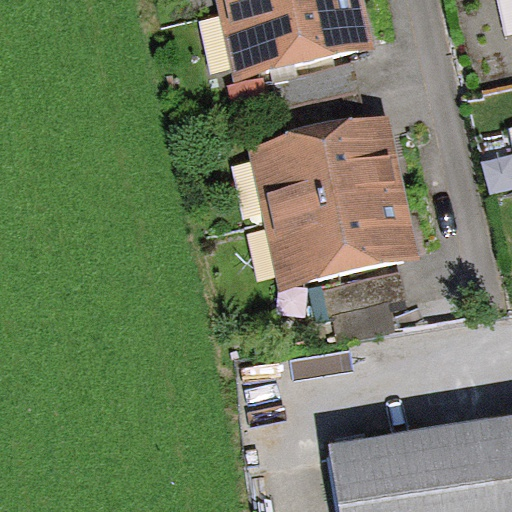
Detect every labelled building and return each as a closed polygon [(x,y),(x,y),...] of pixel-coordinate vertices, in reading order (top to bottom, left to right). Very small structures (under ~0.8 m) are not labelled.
[(216,0),(220,11),(269,0),(216,0)] [(235,83),(375,53),(363,0),(269,0),(220,11),(235,83)] [(249,151),(265,222),(404,192),(389,123),(249,151)] [(279,291),(419,261),(404,192),(265,222),(279,291)] [(340,511),(511,511),(511,428),(331,460),(340,511)]
